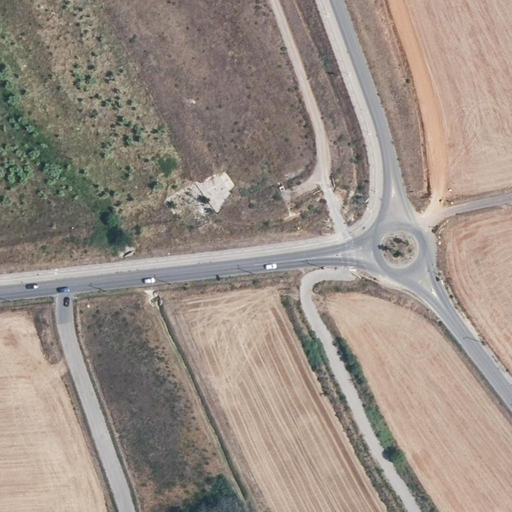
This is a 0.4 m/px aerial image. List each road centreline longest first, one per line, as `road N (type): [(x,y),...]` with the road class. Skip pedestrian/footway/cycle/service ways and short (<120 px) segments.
road 1 (residential): [(345,250),(65,284)]
road 2 (unclassified): [(65,284),(67,331),(128,511)]
road 3 (tertiary): [(336,0),(392,169)]
